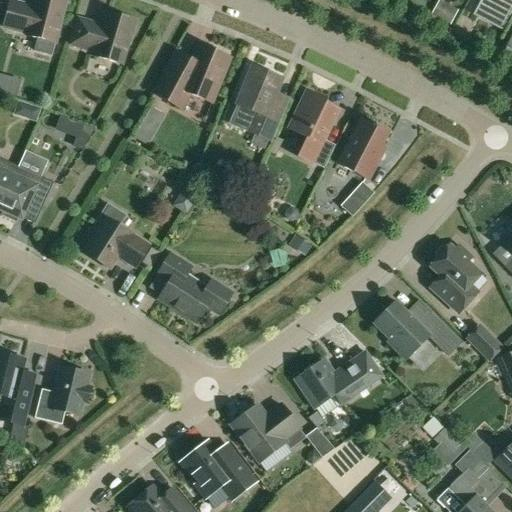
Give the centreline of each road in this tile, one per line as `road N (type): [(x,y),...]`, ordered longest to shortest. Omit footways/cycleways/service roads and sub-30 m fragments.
road 1 (residential): [(210,389),(316,319),(403,244),(497,136)]
road 2 (residential): [(212,0),(293,29),(497,136)]
road 3 (residential): [(68,511),(210,389)]
road 4 (residential): [(210,389),(109,316)]
road 5 (residential): [(109,316),(0,256)]
